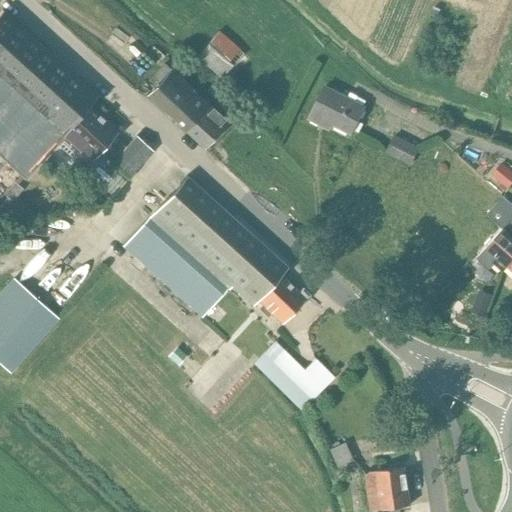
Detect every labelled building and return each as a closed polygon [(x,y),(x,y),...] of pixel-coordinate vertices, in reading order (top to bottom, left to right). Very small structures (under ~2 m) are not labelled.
[(106,120),(89,105),(97,96),(4,10),(0,14),(0,159),(22,180),(58,141),(85,166),(99,151),(111,162),(110,163),(127,178),(152,152),(136,137),(126,148),(113,136),(117,131),(115,129),(115,125),(110,120),(106,120)] [(221,79),(244,53),(219,31),(196,56),(221,79)] [(171,70),(166,65),(154,78),(159,83),(147,96),(203,148),(228,122),(171,69),(171,70)] [(352,134),(366,107),(325,86),(308,119),(321,126),(324,120),(352,134)] [(411,165),(419,148),(395,136),(386,153),(411,165)] [(506,186),(511,179),(511,173),(502,165),(493,175),(506,186)] [(280,324),(306,298),(281,274),(287,267),(186,176),(152,213),(230,285),(253,306),(256,302),(280,324)] [(511,269),(511,204),(502,196),(486,214),(502,228),(476,258),(489,269),(493,264),(502,272),(508,266),(511,269)] [(151,213),(122,245),(201,317),(230,285),(195,253),(152,213),(151,213)] [(11,278),(0,290),(0,383),(57,319),(11,278)] [(477,286),(468,308),(481,313),(490,292),(477,286)] [(274,343),(252,364),(300,411),(334,380),(316,361),(304,371),(274,343)] [(175,347),(167,356),(177,365),(185,356),(175,347)] [(346,442),(330,449),(337,467),(354,460),(346,442)] [(370,509),(410,504),(406,466),(364,471),(370,509)]
